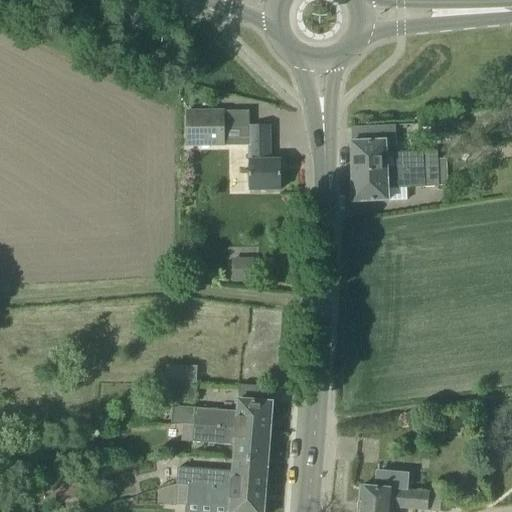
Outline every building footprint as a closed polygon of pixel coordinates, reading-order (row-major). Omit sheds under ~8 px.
[(223,145),(248,145),(249,190),(280,189),(279,160),(270,160),(268,127),(248,128),(223,128),(223,110),(186,111),(187,145),(223,145)] [(384,141),(351,142),(349,142),(351,172),(432,168),(431,159),(435,159),(434,152),(384,154),(384,141)] [(435,159),(431,159),(432,168),(351,172),(352,202),(386,200),(406,200),(406,186),(423,186),(444,184),(443,159),(435,159)] [(234,258),(234,280),(255,280),(254,257),(234,258)] [(196,386),(164,385),(163,400),(195,402),(196,386)] [(193,426),(269,431),(266,430),(267,422),(270,422),(272,403),(238,401),(237,412),(194,409),(193,426)] [(269,432),(269,431),(193,426),(192,443),(234,446),(233,459),(267,462),(269,440),(265,440),(266,431),(269,432)] [(176,485),(176,486),(264,492),(265,491),(261,491),(262,482),(265,483),(267,462),(233,459),(232,471),(177,467),(175,485),(176,485)] [(64,479),(50,481),(54,501),(67,499),(64,479)] [(433,484),(431,511),(444,511),(447,511),(450,486),(433,484)] [(264,492),(176,486),(174,505),(188,506),(188,504),(229,506),(228,511),(262,511),(264,501),(260,501),(261,492),(264,492)] [(429,494),(360,487),(357,511),(389,511),(390,508),(427,511),(429,494)]
